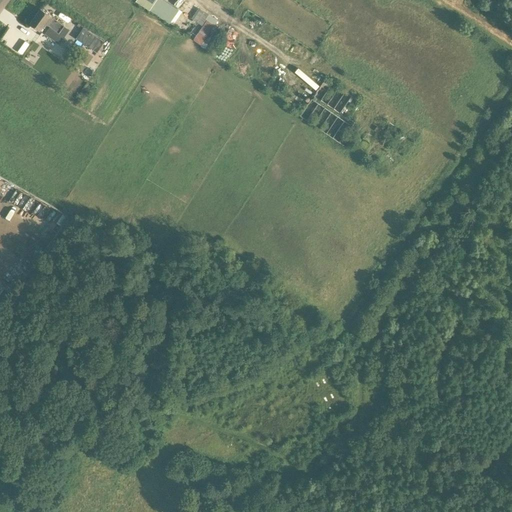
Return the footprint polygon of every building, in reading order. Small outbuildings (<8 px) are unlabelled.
[(136,0),(135,1),(149,10),(156,0),(136,0)] [(162,0),(156,0),(149,10),(169,24),(178,10),(162,0)] [(58,34),(64,26),(40,9),(29,24),(39,32),(45,24),(58,34)] [(201,26),(205,20),(208,15),(198,9),(191,19),(201,26)] [(201,46),(214,26),(217,21),(208,15),(205,20),(206,21),(193,41),(201,46)] [(84,29),(79,25),(72,35),(77,38),(84,29)] [(214,26),(201,46),(209,51),(216,41),(220,44),(226,34),(214,26)]
